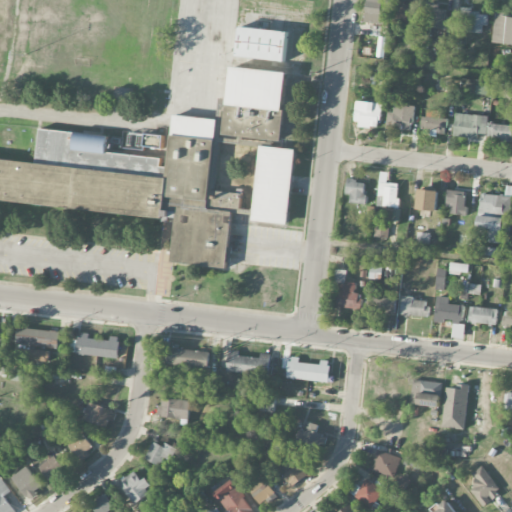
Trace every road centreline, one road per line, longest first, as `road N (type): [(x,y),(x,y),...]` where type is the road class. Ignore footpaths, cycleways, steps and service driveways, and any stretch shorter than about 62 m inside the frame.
road 1 (residential): [(511,359),(0,301)]
road 2 (residential): [(343,0),(308,336)]
road 3 (residential): [(151,319),(128,443),(46,511)]
road 4 (residential): [(359,342),(343,454),(287,511)]
road 5 (residential): [(511,171),(329,151)]
